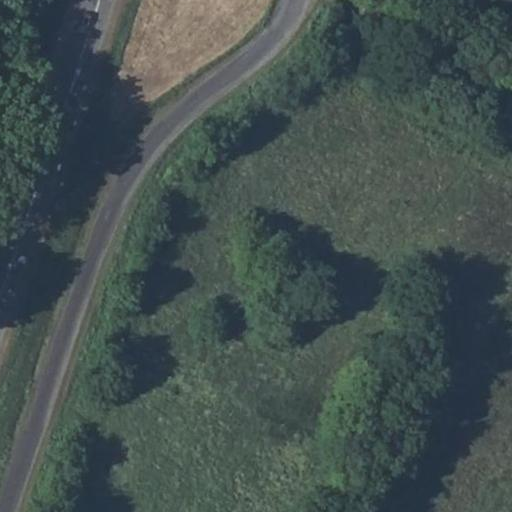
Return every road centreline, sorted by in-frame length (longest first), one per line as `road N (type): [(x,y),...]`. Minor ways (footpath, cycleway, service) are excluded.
road 1 (unclassified): [(4,511),(112,202),(162,129),(250,59),(292,0)]
road 2 (secondary): [(0,294),(96,0)]
